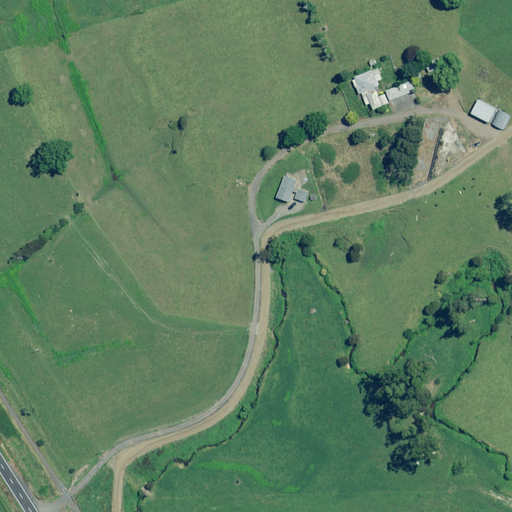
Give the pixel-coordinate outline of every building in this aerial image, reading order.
[(444,67),(440,58),(426,64),(430,73),(444,67)] [(355,80),(354,81),(357,88),(358,88),(361,94),(363,93),(376,88),(380,87),(378,82),(384,80),(379,69),(357,78),(357,79),(355,80)] [(416,92),(412,82),(387,91),(391,101),(416,92)] [(376,88),(363,93),(368,105),(372,103),(375,110),(389,104),(386,95),(380,97),(376,88)] [(498,109),(480,100),(473,114),(490,123),(498,109)] [(511,116),(500,111),(493,124),(503,130),(511,116)] [(309,193),(300,190),(295,188),(298,181),(286,177),(279,198),(290,202),(294,192),(299,193),(297,199),(306,202),(309,193)]
